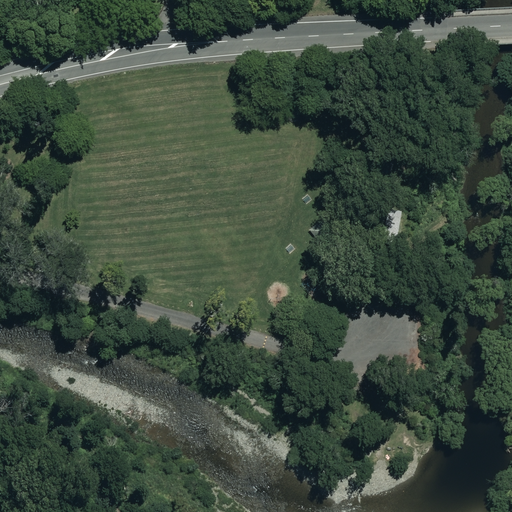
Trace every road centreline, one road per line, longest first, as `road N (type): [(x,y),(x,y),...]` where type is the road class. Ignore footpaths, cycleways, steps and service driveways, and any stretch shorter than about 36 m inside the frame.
road 1 (unclassified): [(511,25),(162,46)]
road 2 (residential): [(0,79),(162,46)]
